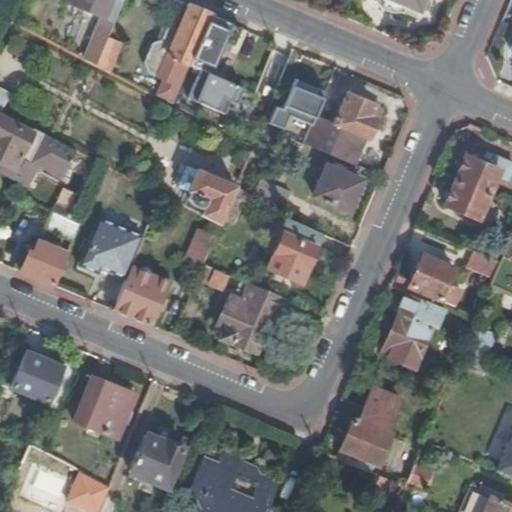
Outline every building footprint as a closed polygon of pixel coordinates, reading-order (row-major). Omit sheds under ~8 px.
[(103,17),(83,58),(98,65),(109,38),(124,0),(74,0),(73,5),(103,17)] [(392,0),(420,12),(425,0),(392,0)] [(212,14),(190,5),(168,56),(190,66),(212,14)] [(212,14),(190,66),(202,70),(190,97),(223,112),(235,84),(211,74),(225,41),(233,23),(212,14)] [(233,23),(225,41),(236,45),(243,28),(233,23)] [(109,38),(98,65),(111,72),(123,43),(109,38)] [(262,73),(281,81),(294,49),(276,41),(262,73)] [(0,88),(0,111),(3,113),(12,95),(0,88)] [(316,115),(304,144),(356,165),(367,137),(370,137),(378,119),(371,116),(376,105),(349,93),(337,122),(316,115)] [(371,116),(378,119),(382,108),(376,105),(371,116)] [(285,130),(292,114),(277,108),(270,123),(285,130)] [(75,151),(32,129),(31,132),(0,117),(0,161),(14,169),(19,160),(32,166),(35,161),(62,175),(75,151)] [(272,153),(253,144),(249,153),(269,160),(272,153)] [(467,156),(456,181),(488,195),(496,177),(507,182),(511,170),(511,162),(493,155),(489,159),(476,154),(473,155),(470,158),(467,156)] [(194,196),(188,208),(193,210),(221,224),(224,217),(233,196),(243,200),(251,203),(255,193),(190,166),(181,188),(194,196)] [(348,211),(362,181),(327,166),(314,196),(348,211)] [(291,191),(261,178),(255,193),(251,203),(281,216),(291,191)] [(488,195),(456,181),(446,205),(478,219),(488,195)] [(233,221),(243,200),(233,196),(224,217),(233,221)] [(80,226),(52,213),(45,228),(73,242),(80,226)] [(127,279),(132,269),(145,237),(98,218),(78,266),(98,274),(100,269),(127,279)] [(323,234),(288,219),(268,270),(300,284),(306,270),(307,270),(323,234)] [(186,262),(202,269),(204,266),(216,236),(200,229),(186,262)] [(493,277),(489,286),(503,291),(505,286),(511,288),(511,231),(500,261),(493,277)] [(29,252),(21,273),(38,279),(55,286),(67,254),(39,243),(34,253),(29,252)] [(493,277),(500,261),(475,251),(468,265),(493,277)] [(441,299),(454,269),(423,255),(409,286),(441,299)] [(202,269),(200,275),(211,280),(210,283),(212,286),(222,291),(225,289),(230,277),(204,266),(202,269)] [(127,279),(114,311),(141,323),(150,326),(168,284),(132,269),(127,279)] [(279,313),(285,300),(248,284),(246,289),(260,295),(256,304),(249,301),(248,303),(230,296),(217,328),(225,331),(222,336),(224,340),(249,351),(257,334),(264,337),(274,313),(279,313)] [(435,327),(443,309),(406,293),(383,348),(396,355),(394,360),(408,366),(411,361),(416,363),(432,325),(435,327)] [(465,357),(486,366),(498,337),(478,328),(465,357)] [(257,354),(264,337),(257,334),(249,351),(257,354)] [(48,403),(64,367),(27,351),(12,387),(48,403)] [(116,440),(134,396),(93,378),(74,422),(116,440)] [(337,458),(372,473),(375,466),(377,466),(390,434),(386,432),(400,399),(372,387),(359,420),(353,418),(337,458)] [(238,473),(242,461),(239,453),(226,448),(228,442),(212,436),(189,491),(196,495),(194,500),(199,511),(268,511),(277,489),(238,473)] [(168,488),(184,450),(165,442),(164,445),(146,438),(131,473),(168,488)] [(35,477),(44,453),(29,445),(19,470),(35,477)] [(258,467),(242,461),(238,473),(277,489),(280,484),(263,476),(258,467)] [(429,472),(413,465),(405,485),(397,504),(411,510),(420,487),(423,488),(429,472)] [(91,511),(97,511),(109,487),(80,472),(67,501),(91,511)] [(511,511),(511,506),(491,497),(484,511),(511,511)]
